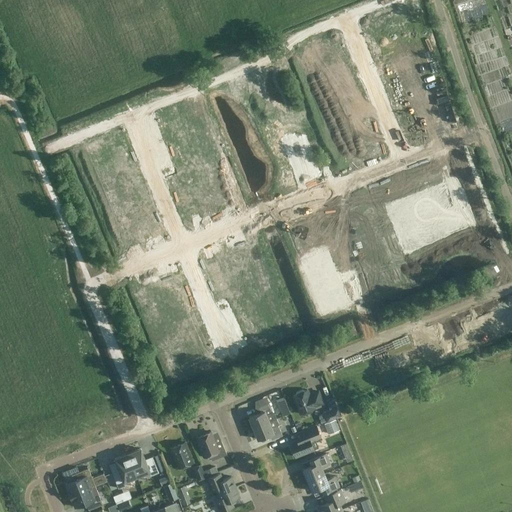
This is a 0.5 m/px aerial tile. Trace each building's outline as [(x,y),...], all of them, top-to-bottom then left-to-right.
[(479,232),(457,178),(375,208),(396,263),(479,232)] [(314,407),(323,403),(318,391),(309,395),(307,390),(304,391),(302,390),(296,392),(296,394),(293,396),(300,414),(314,408),(314,407)] [(249,417),(253,428),(276,419),(276,418),(276,419),(274,414),(272,412),(271,408),(269,403),(258,407),(260,413),(249,417)] [(323,412),(326,421),(341,415),(337,407),(323,412)] [(282,436),(278,425),(278,424),(276,419),(253,428),(258,439),(269,435),(271,440),(282,436)] [(339,429),(335,419),(324,423),(328,434),(339,429)] [(289,443),(295,457),(314,450),(310,442),(321,437),(316,425),(299,432),(302,438),(289,443)] [(216,443),(211,432),(197,438),(200,445),(199,446),(204,458),(209,455),(212,461),(227,455),(221,441),(216,443)] [(185,443),(171,448),(172,452),(171,453),(175,462),(177,463),(179,468),(193,462),(185,443)] [(337,453),(344,451),(342,443),(335,445),(337,453)] [(140,448),(127,453),(136,476),(149,471),(150,475),(158,472),(152,456),(151,457),(152,459),(146,462),(140,448)] [(136,476),(127,453),(114,458),(120,472),(113,475),(112,472),(118,488),(126,485),(124,481),(136,476)] [(303,469),(307,480),(324,474),(321,468),(328,465),(326,460),(328,459),(326,453),(313,459),(315,464),(303,469)] [(206,477),(200,464),(192,467),(197,480),(206,477)] [(67,490),(69,495),(95,485),(88,468),(71,475),(73,480),(65,483),(68,490),(67,490)] [(206,479),(211,491),(213,496),(218,494),(235,487),(231,476),(223,480),(220,474),(206,479)] [(312,491),(324,486),(326,492),(339,487),(337,481),(335,482),(333,477),(326,479),(324,474),(307,480),(312,491)] [(354,475),(348,478),(356,493),(361,490),(354,475)] [(163,485),(169,501),(177,498),(171,482),(163,485)] [(95,485),(69,495),(71,500),(72,500),(75,506),(86,502),(88,504),(90,508),(88,509),(88,510),(102,504),(95,485)] [(190,503),(183,486),(176,489),(183,506),(190,503)] [(219,511),(220,511),(234,507),(231,500),(239,497),(235,487),(218,494),(220,498),(215,500),(219,511)] [(318,506),(319,511),(335,511),(342,509),(339,504),(345,501),(340,489),(326,494),(329,502),(318,506)] [(113,496),(116,504),(123,501),(120,493),(113,496)] [(179,511),(175,502),(151,511),(179,511)]
